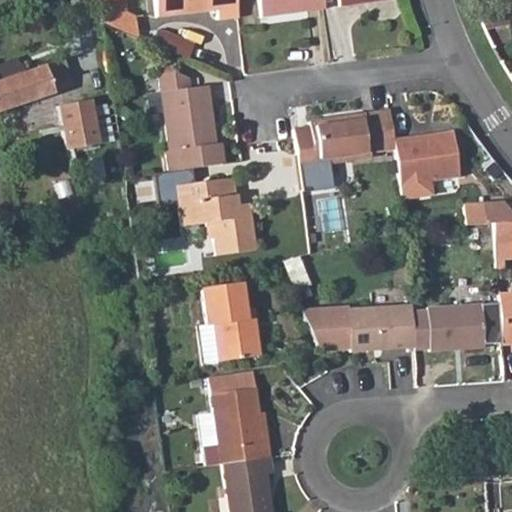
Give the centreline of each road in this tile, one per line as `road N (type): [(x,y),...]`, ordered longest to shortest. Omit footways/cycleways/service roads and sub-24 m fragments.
road 1 (residential): [(400,407),(330,423),(314,465),(325,488),(351,503),(377,499),(398,476),(404,441)]
road 2 (residential): [(456,51),(425,64),(280,84),(258,119)]
